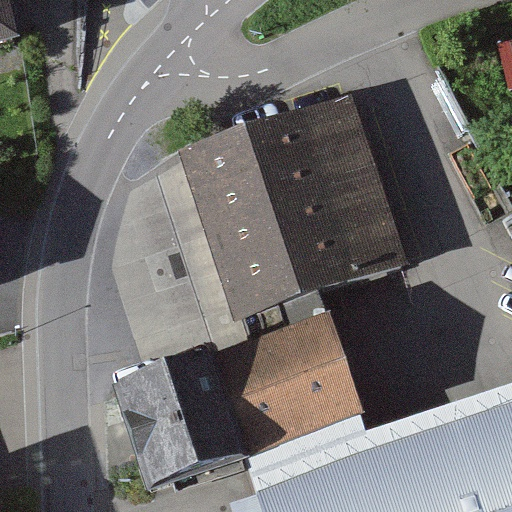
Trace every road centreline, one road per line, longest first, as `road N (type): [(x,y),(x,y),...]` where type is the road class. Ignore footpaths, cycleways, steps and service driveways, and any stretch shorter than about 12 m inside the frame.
road 1 (residential): [(70,511),(67,250),(123,115),(177,63)]
road 2 (residential): [(177,63),(233,79),(428,0)]
